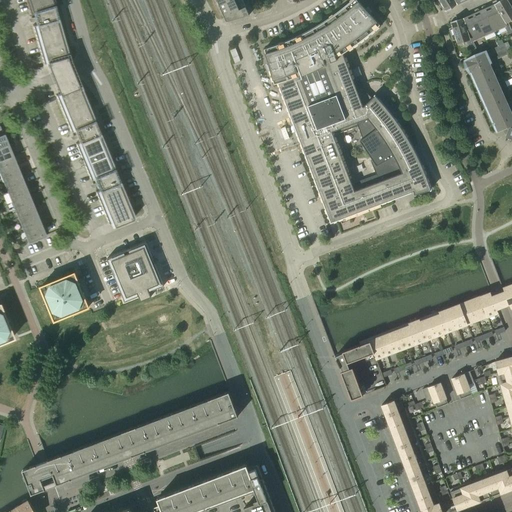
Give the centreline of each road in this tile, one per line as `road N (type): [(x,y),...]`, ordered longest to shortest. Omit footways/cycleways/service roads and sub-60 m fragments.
road 1 (residential): [(292,260),(214,36)]
road 2 (residential): [(251,418),(52,494),(58,511)]
road 3 (residential): [(79,511),(261,444)]
road 4 (residential): [(406,31),(418,121),(449,190),(447,203)]
road 5 (residential): [(157,218),(91,64)]
road 6 (residential): [(292,260),(447,203)]
road 7 (residential): [(74,244),(9,96)]
road 8 (residential): [(343,409),(292,260)]
road 9 (residential): [(182,280),(211,315),(251,418)]
road 10 (residential): [(440,20),(488,135),(511,147)]
road 11 (residential): [(511,344),(371,399)]
road 12 (residential): [(413,511),(371,399)]
